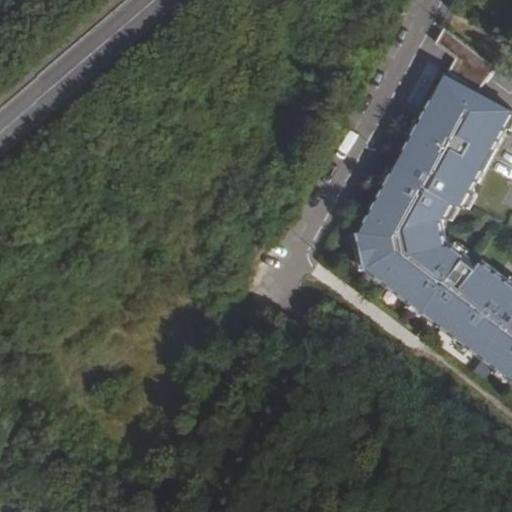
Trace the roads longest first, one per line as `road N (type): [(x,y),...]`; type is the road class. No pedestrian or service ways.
road 1 (residential): [(297,259),(435,0)]
road 2 (unknown): [(297,259),(158,511)]
road 3 (secondary): [(157,0),(0,132)]
